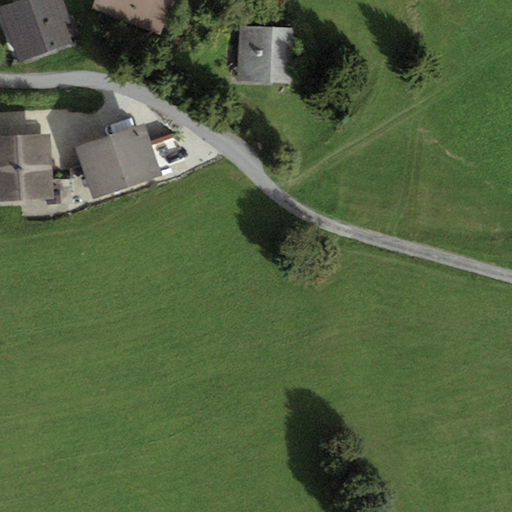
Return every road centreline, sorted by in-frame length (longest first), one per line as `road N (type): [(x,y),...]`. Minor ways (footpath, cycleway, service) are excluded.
road 1 (track): [(511,275),(354,233),(283,188),(254,156)]
road 2 (residential): [(254,156),(159,94),(0,77)]
